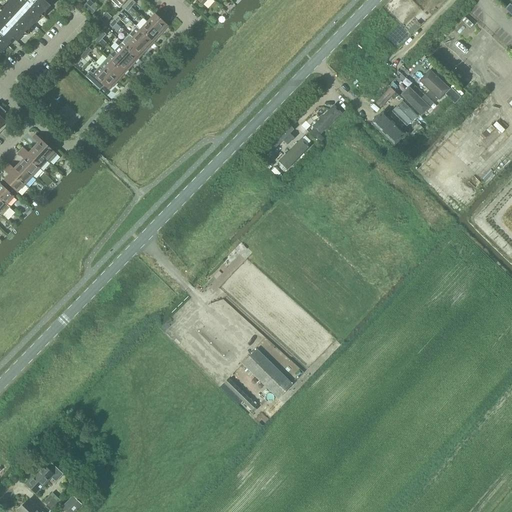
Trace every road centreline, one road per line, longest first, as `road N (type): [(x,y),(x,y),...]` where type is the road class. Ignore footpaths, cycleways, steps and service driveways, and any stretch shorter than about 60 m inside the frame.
road 1 (tertiary): [(0,384),(378,0)]
road 2 (residential): [(172,0),(189,16),(68,147),(32,118)]
